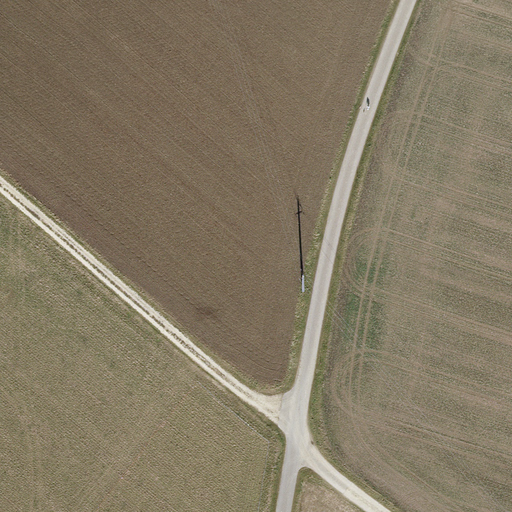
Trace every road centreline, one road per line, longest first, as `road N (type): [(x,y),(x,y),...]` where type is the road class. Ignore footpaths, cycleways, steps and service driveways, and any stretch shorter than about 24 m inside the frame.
road 1 (track): [(283,511),(326,261),(362,120),(410,0)]
road 2 (track): [(0,181),(297,430),(319,465),(383,511)]
